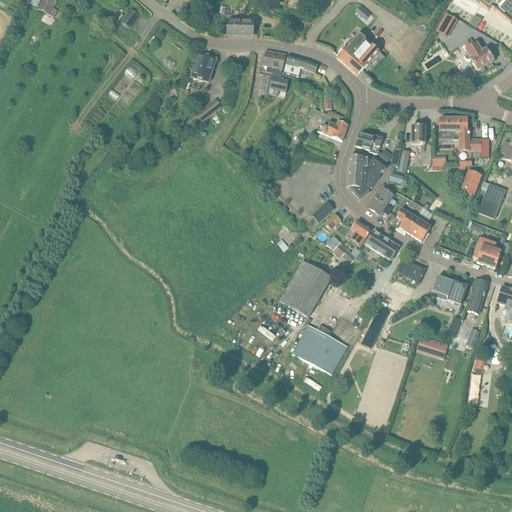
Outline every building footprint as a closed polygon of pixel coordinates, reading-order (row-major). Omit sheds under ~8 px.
[(52,0),(43,0),(38,11),(53,19),(57,12),(53,9),(56,2),(52,0)] [(511,0),(474,0),(488,11),(491,8),(511,24),(511,22),(511,0)] [(216,16),(206,11),(202,19),(212,24),(216,16)] [(138,17),(135,15),(131,12),(121,24),(128,29),(138,17)] [(446,15),(435,33),(447,39),(457,22),(446,15)] [(227,22),(226,37),(253,38),(253,23),(227,22)] [(403,45),(388,34),(387,35),(385,34),(378,43),(380,44),(379,45),(390,53),(390,52),(395,56),(403,45)] [(344,51),(337,58),(347,67),(358,77),(361,73),(366,68),(372,61),(378,55),(367,46),(368,45),(366,43),(358,36),(344,51)] [(464,45),(468,52),(464,55),(463,58),(465,61),(469,62),(471,61),(478,72),(493,62),(486,51),(482,53),(477,45),(473,47),(470,42),(464,45)] [(273,75),(269,90),(268,96),(277,97),(278,92),(286,94),(288,81),(281,80),(285,56),(265,52),(262,73),(273,75)] [(208,84),(216,60),(199,54),(188,89),(198,92),(201,82),(208,84)] [(285,65),(305,71),(315,75),(318,66),(308,62),(288,56),(285,65)] [(167,58),(163,62),(171,69),(176,65),(167,58)] [(293,71),(285,69),(283,76),(292,78),(293,71)] [(413,73),(408,81),(415,85),(420,77),(413,73)] [(331,110),(330,100),(323,100),(324,111),(331,110)] [(194,114),(198,121),(216,108),(212,101),(194,114)] [(323,129),(320,127),(317,133),(342,143),(347,127),(338,123),(336,126),(329,123),(331,118),(328,117),(323,115),(314,111),(312,116),(322,121),(329,124),(327,127),(324,126),(323,129)] [(452,142),(459,142),(459,120),(439,120),(439,133),(452,133),(452,142)] [(459,120),(459,142),(459,153),(481,153),(481,141),(469,141),(469,132),(467,132),(467,120),(459,120)] [(425,128),(411,128),(410,146),(425,146),(425,128)] [(373,140),(359,135),(355,147),(364,150),(370,152),(370,154),(377,156),(382,140),(374,137),(373,140)] [(511,164),(511,140),(509,146),(505,144),(500,154),(504,156),(502,160),(511,164)] [(394,149),(391,167),(398,168),(401,150),(394,149)] [(383,152),(379,157),(387,163),(391,158),(383,152)] [(409,154),(402,153),(398,173),(405,175),(409,154)] [(348,188),(359,202),(369,194),(368,192),(370,190),(371,191),(378,181),(380,173),(383,173),(386,170),(372,160),(367,167),(368,159),(350,158),(348,188)] [(445,158),(432,158),(432,167),(445,167),(445,158)] [(461,193),(473,198),(481,177),(469,172),(461,193)] [(403,179),(392,175),(390,181),(401,185),(403,179)] [(490,186),(483,184),(481,190),(487,192),(479,214),(494,220),(505,192),(490,186)] [(383,190),(374,202),(369,210),(379,217),(385,209),(393,198),(383,190)] [(327,203),(319,210),(312,216),(319,224),(333,210),(327,203)] [(399,229),(407,234),(416,220),(416,219),(401,210),(396,218),(403,223),(399,229)] [(420,213),(416,219),(416,220),(407,234),(421,243),(430,228),(426,226),(432,216),(423,210),(421,213),(420,213)] [(330,232),(340,222),(335,216),(324,225),(330,232)] [(358,221),(352,229),(351,231),(355,234),(350,241),(360,248),(372,231),(358,221)] [(373,233),(368,241),(365,246),(390,262),(399,248),(373,233)] [(325,246),(332,250),(339,243),(334,237),(325,246)] [(494,271),(499,256),(500,254),(493,251),(496,245),(479,239),(477,246),(476,245),(472,258),(478,260),(476,264),(494,271)] [(504,244),(502,253),(509,255),(511,246),(504,244)] [(356,260),(340,245),(332,252),(340,260),(342,258),(350,266),(356,260)] [(403,260),(399,269),(396,274),(419,284),(422,279),(426,270),(425,270),(424,272),(403,262),(404,260),(403,260)] [(308,319),(331,279),(303,263),(279,303),(308,319)] [(438,278),(434,287),(431,297),(461,307),(467,288),(438,278)] [(477,282),(467,313),(465,320),(475,323),(477,317),(478,317),(488,285),(477,282)] [(511,291),(502,288),(496,304),(511,309),(507,320),(511,321),(511,291)] [(454,338),(461,322),(453,318),(445,338),(451,340),(454,338)] [(222,343),(228,336),(214,326),(209,333),(222,343)] [(308,328),(292,357),(331,377),(347,349),(327,338),(330,333),(325,330),(320,327),(317,333),(308,328)] [(502,339),(508,341),(511,329),(506,327),(502,339)] [(369,329),(361,345),(368,349),(376,333),(369,329)] [(466,346),(470,347),(475,349),(481,333),(471,330),(466,346)] [(421,338),(416,353),(443,361),(448,346),(421,338)] [(474,369),(482,371),(483,372),(486,360),(478,357),(474,369)] [(402,392),(399,400),(405,402),(408,394),(402,392)]
